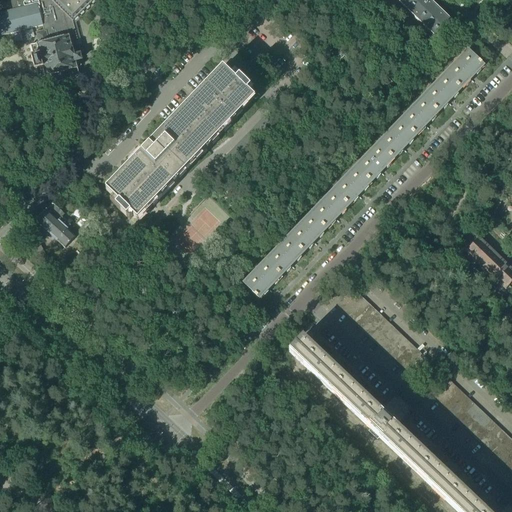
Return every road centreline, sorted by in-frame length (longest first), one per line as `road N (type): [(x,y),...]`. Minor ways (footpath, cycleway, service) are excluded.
road 1 (residential): [(301,297),(511,80)]
road 2 (residential): [(511,497),(301,297)]
road 3 (secondary): [(174,435),(0,275)]
road 4 (residential): [(174,435),(301,297)]
